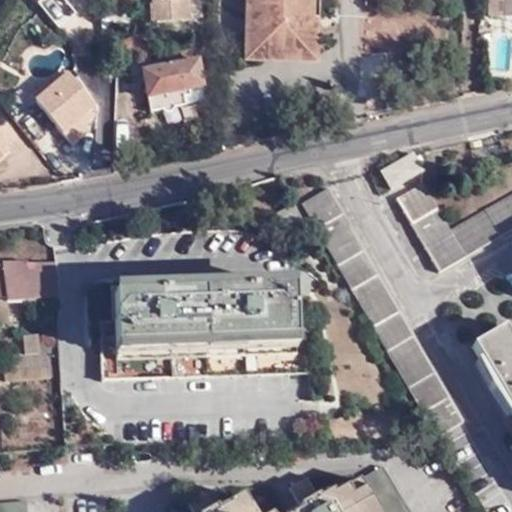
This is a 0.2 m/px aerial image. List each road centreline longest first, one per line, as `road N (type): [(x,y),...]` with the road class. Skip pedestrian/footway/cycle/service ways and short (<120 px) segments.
road 1 (residential): [(0,206),(511,106)]
road 2 (unknown): [(304,403),(87,402),(73,195)]
